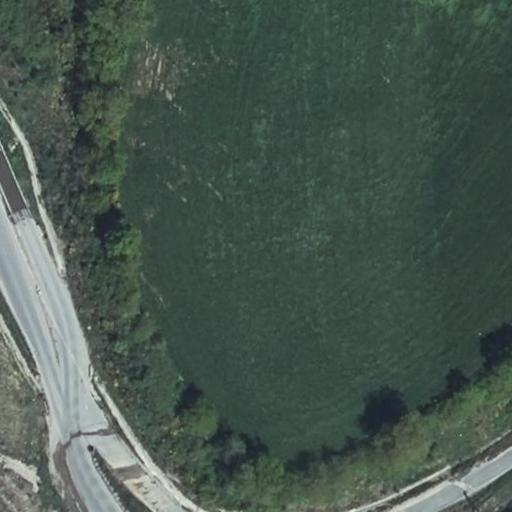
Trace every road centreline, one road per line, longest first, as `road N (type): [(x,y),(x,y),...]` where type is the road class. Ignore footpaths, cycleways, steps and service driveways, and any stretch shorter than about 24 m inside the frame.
road 1 (unclassified): [(0,240),(38,333),(100,437),(170,511)]
road 2 (unknown): [(80,403),(91,450),(127,511)]
